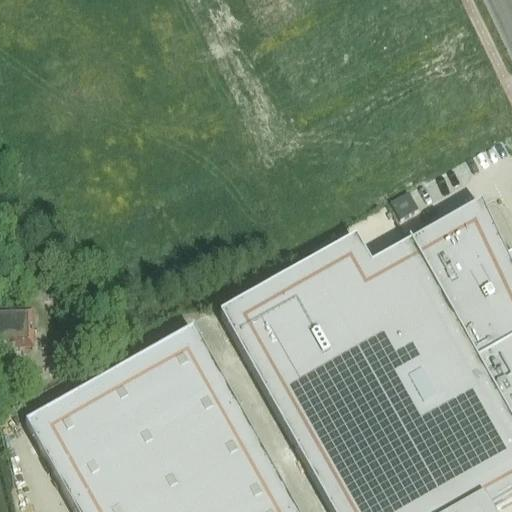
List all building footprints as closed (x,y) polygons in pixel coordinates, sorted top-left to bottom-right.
[(390,0),(260,0),(340,167),(446,117),(390,0)] [(418,213),(408,196),(391,206),(400,223),(418,213)] [(318,265),(220,319),(328,511),(494,511),(511,502),(511,260),(507,262),(481,209),(412,248),(410,245),(409,245),(411,248),(333,292),(318,265)] [(0,352),(35,352),(34,314),(0,314),(0,352)] [(294,511),(194,334),(25,429),(72,511),(294,511)]
